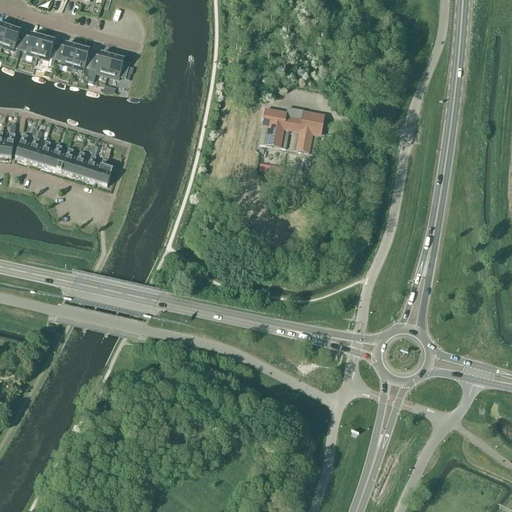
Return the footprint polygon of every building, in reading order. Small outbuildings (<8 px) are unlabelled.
[(0,48),(2,49),(9,29),(0,26),(0,48)] [(20,53),(24,41),(18,39),(20,33),(9,29),(2,49),(14,53),(14,51),(20,53)] [(37,60),(43,40),(31,36),(29,42),(24,41),(20,53),(26,54),(25,56),(37,60)] [(55,62),(59,50),(53,49),(55,43),(43,40),(37,60),(49,63),(50,61),(55,62)] [(72,69),(77,49),(66,46),(64,52),(59,50),(55,62),(61,64),(60,66),(72,69)] [(90,72),(93,60),(88,58),(89,52),(77,49),(72,69),(84,72),(85,70),(90,72)] [(107,79),(112,59),(100,55),(99,61),(93,60),(90,72),(95,73),(95,75),(107,79)] [(112,59),(107,79),(119,82),(119,80),(125,81),(128,69),(123,68),(124,62),(112,59)] [(286,152),(289,134),(293,135),(290,152),(296,153),(309,156),(310,152),(316,153),(318,140),(320,140),(324,117),(303,113),(301,122),(286,119),(286,115),(265,111),(262,129),(263,129),(260,147),(286,152)] [(0,151),(0,159),(11,161),(15,136),(10,136),(9,142),(2,141),(0,151)] [(25,144),(27,138),(22,136),(15,160),(26,164),(32,146),(25,144)] [(37,148),(39,142),(34,140),(32,146),(26,164),(38,168),(43,150),(37,148)] [(48,151),(50,145),(45,144),(43,150),(38,168),(49,171),(55,153),(48,151)] [(60,155),(61,149),(57,147),(55,153),(49,171),(61,175),(66,157),(60,155)] [(71,158),(73,152),(68,151),(66,157),(61,175),(72,178),(78,160),(71,158)] [(82,162),(84,156),(80,154),(78,160),(72,178),(84,182),(89,164),(82,162)] [(94,165),(96,159),(91,158),(89,164),(84,182),(95,185),(100,168),(94,165)] [(105,169),(107,163),(102,161),(100,168),(95,185),(107,189),(112,171),(105,169)] [(260,164),(259,171),(283,173),(284,166),(260,164)]
